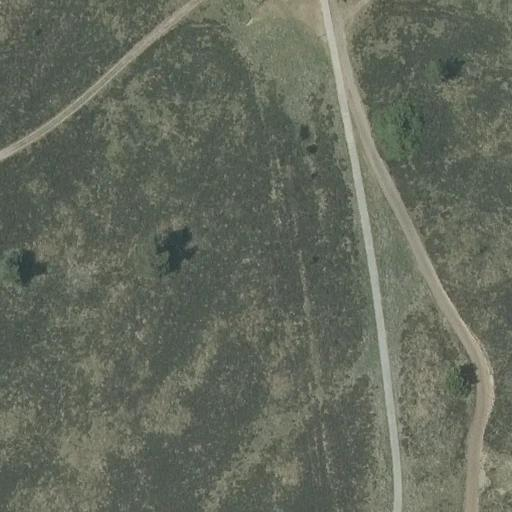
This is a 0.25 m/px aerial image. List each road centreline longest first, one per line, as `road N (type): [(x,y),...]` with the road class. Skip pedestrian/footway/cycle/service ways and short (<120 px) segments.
road 1 (track): [(468,511),(473,378),(356,112),(321,0)]
road 2 (track): [(211,0),(178,17),(42,134),(0,156)]
